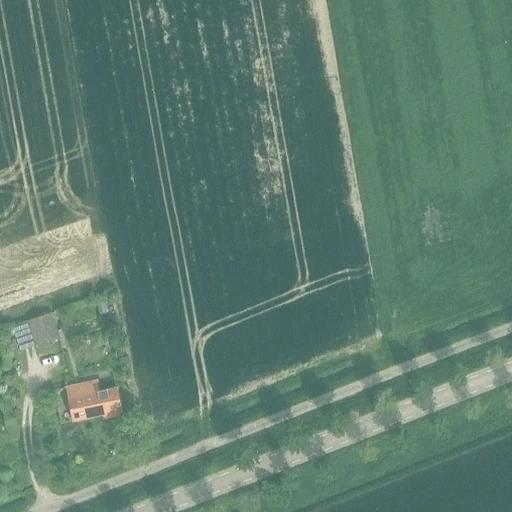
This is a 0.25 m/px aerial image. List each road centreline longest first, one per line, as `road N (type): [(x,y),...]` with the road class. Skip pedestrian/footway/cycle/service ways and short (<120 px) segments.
road 1 (unclassified): [(47,511),(511,329)]
road 2 (tertiary): [(144,511),(511,373)]
road 3 (unknown): [(57,508),(31,403),(44,349)]
